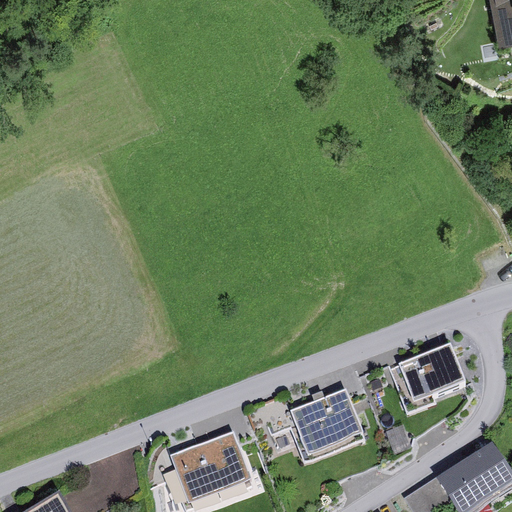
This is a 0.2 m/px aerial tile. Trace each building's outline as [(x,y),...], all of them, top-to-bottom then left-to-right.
[(511,0),(495,0),(501,44),(511,42),(511,0)] [(451,349),(398,370),(412,406),(466,386),(451,349)] [(361,439),(345,394),(290,414),(307,458),(361,439)] [(232,437),(172,458),(189,506),(249,485),(232,437)] [(511,472),(497,450),(448,484),(466,511),(482,511),(511,491),(511,472)] [(406,496),(414,511),(439,511),(452,506),(440,480),(406,496)] [(66,511),(58,496),(29,511),(66,511)]
